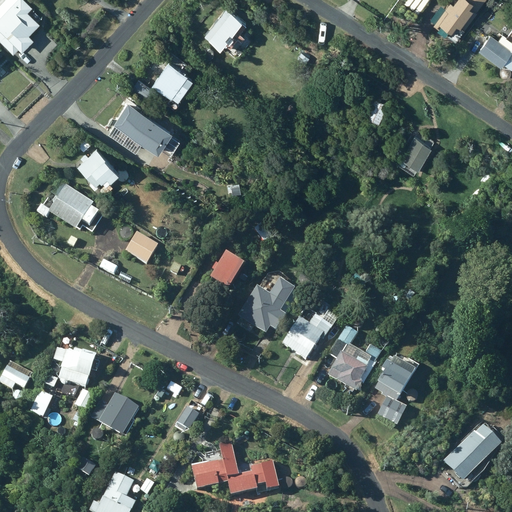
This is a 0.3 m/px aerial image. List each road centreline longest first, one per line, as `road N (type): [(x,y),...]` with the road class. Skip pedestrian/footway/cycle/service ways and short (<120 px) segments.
road 1 (residential): [(0,217),(22,259),(61,290),(332,435),(353,454),(379,511)]
road 2 (residential): [(310,0),(511,132)]
road 3 (residential): [(153,0),(0,177)]
